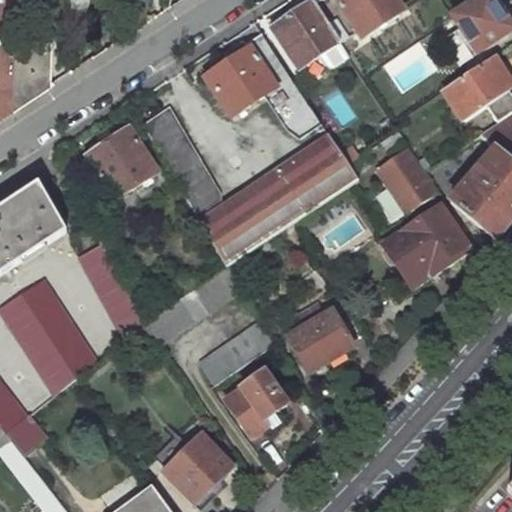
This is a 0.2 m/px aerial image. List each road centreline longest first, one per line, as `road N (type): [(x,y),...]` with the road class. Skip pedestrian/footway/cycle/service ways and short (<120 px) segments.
road 1 (residential): [(0,150),(229,0)]
road 2 (tertiary): [(347,511),(511,341)]
